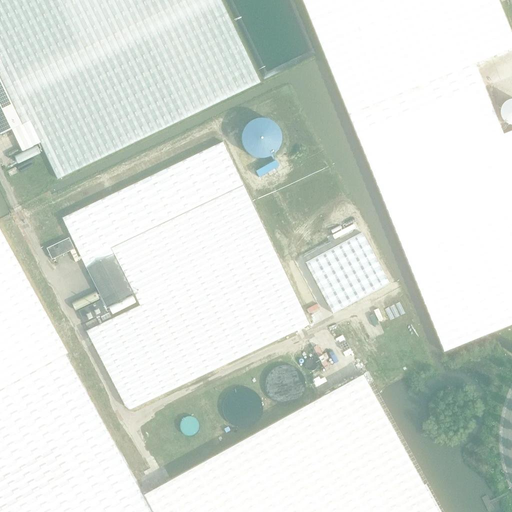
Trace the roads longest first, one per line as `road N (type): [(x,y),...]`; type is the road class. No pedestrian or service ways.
road 1 (unclassified): [(126,420),(0,176)]
road 2 (unclassified): [(126,420),(357,309)]
